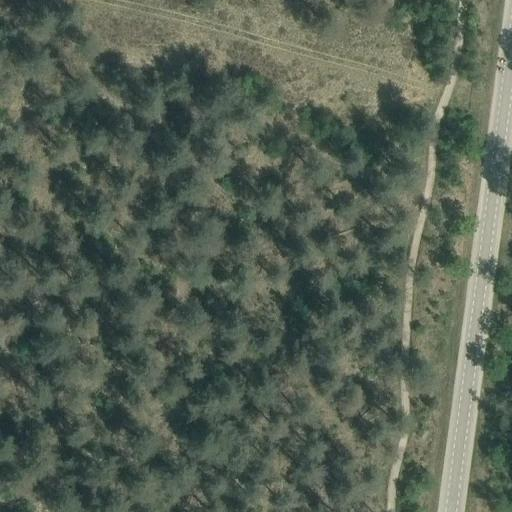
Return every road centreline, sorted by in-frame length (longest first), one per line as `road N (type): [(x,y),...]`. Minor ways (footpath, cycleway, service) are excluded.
road 1 (tertiary): [(452,511),(511,47)]
road 2 (track): [(503,112),(372,72)]
